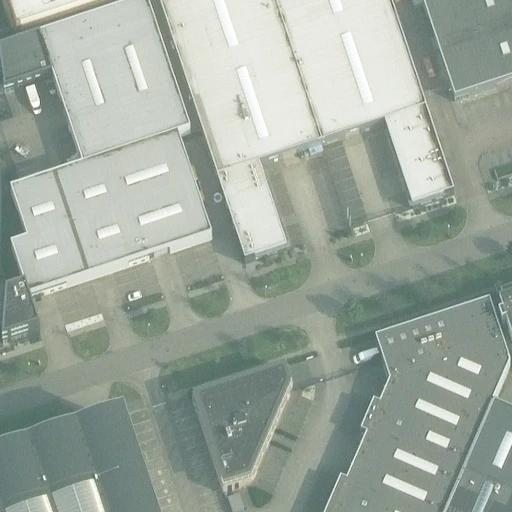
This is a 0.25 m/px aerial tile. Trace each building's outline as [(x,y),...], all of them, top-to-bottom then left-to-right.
[(5,0),(16,33),(116,0),(5,0)] [(157,0),(245,266),(287,252),(259,169),(384,127),(412,210),(454,197),(388,0),(157,0)] [(511,0),(420,0),(454,103),(496,89),(496,90),(511,84),(511,0)] [(0,52),(0,58),(4,95),(52,79),(82,170),(178,139),(190,135),(147,4),(0,52)] [(82,170),(11,194),(27,244),(11,250),(25,291),(7,297),(3,346),(40,334),(29,302),(212,241),(178,139),(82,170)] [(506,327),(511,344),(511,297),(498,302),(503,317),(498,319),(501,328),(506,327)] [(448,511),(465,474),(493,407),(510,367),(490,304),(375,342),(382,363),(389,385),(380,408),(373,406),(360,436),(366,438),(347,485),(340,482),(327,511),(448,511)] [(192,402),(223,495),(251,486),(254,481),(256,474),(290,397),(292,391),(286,371),(192,402)] [(465,474),(511,494),(511,415),(493,407),(465,474)] [(152,511),(124,425),(78,440),(0,465),(0,511),(152,511)] [(448,511),(504,511),(511,494),(465,474),(448,511)]
